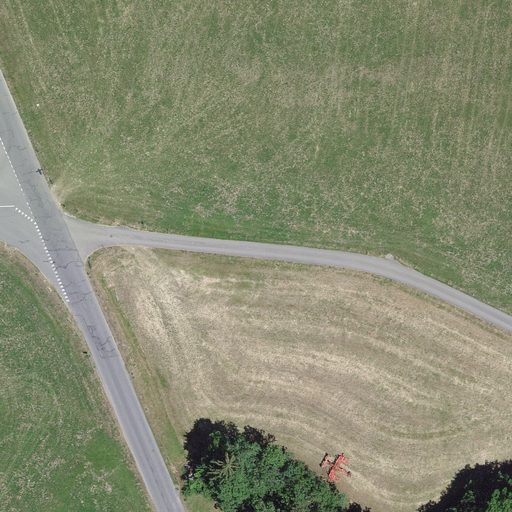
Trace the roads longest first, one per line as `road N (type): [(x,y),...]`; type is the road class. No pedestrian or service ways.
road 1 (track): [(54,230),(380,263),(511,323)]
road 2 (tertiary): [(54,230),(174,511)]
road 3 (tertiary): [(0,101),(54,230)]
